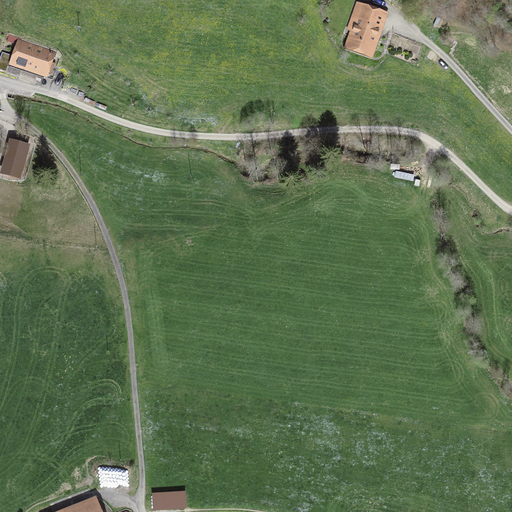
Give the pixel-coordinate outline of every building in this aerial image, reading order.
[(384,17),(357,7),(349,29),(354,31),(349,47),(374,57),(380,41),(376,40),(384,17)] [(432,19),(439,23),(441,19),(435,15),(432,19)] [(20,43),(13,64),(9,63),(6,73),(19,77),(22,68),(53,78),(60,58),(51,55),(52,54),(20,43)] [(0,70),(6,73),(9,63),(12,56),(2,53),(0,58),(0,70)] [(20,165),(42,170),(47,151),(29,147),(31,141),(25,139),(27,133),(14,129),(6,160),(16,163),(18,157),(22,158),(20,165)] [(154,494),(155,508),(183,506),(182,493),(154,494)] [(98,511),(94,501),(64,511),(98,511)]
